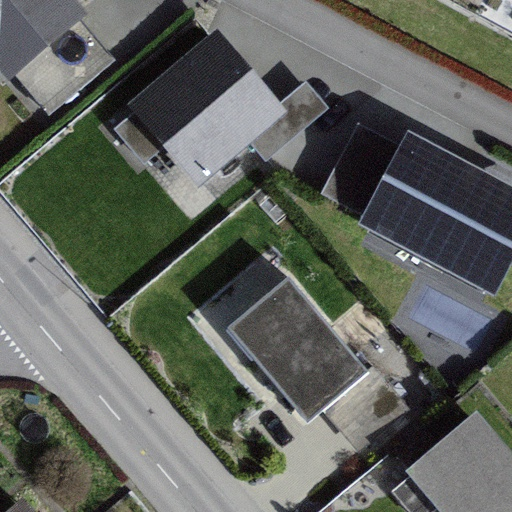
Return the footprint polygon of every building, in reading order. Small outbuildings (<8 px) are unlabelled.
[(0,0),(0,69),(6,77),(79,17),(64,0),(0,0)] [(511,0),(439,0),(511,40),(511,0)] [(219,45),(138,110),(192,177),(273,111),(253,86),(219,45)] [(496,290),(511,257),(511,194),(404,142),(364,225),(496,290)] [(365,370),(285,278),(226,328),(299,412),(307,420),(328,402),(366,446),(409,409),(371,365),(365,370)] [(411,476),(440,511),(511,511),(511,471),(472,424),(411,476)]
